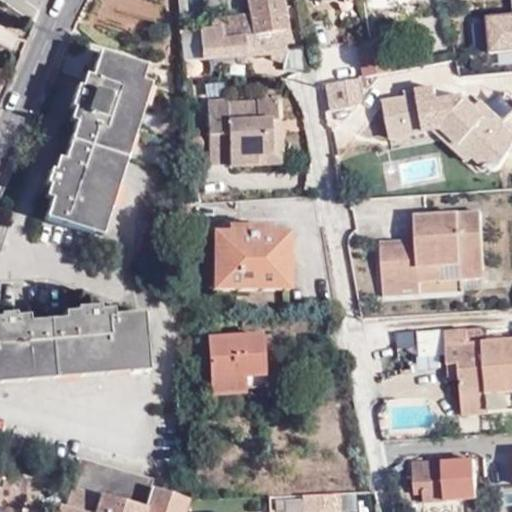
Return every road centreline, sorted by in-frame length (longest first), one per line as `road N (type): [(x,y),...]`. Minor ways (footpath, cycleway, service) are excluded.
road 1 (unknown): [(0,248),(153,303),(167,323),(172,355),(149,438),(115,445),(13,419)]
road 2 (residential): [(306,90),(382,511)]
road 3 (tertiary): [(0,150),(66,0)]
